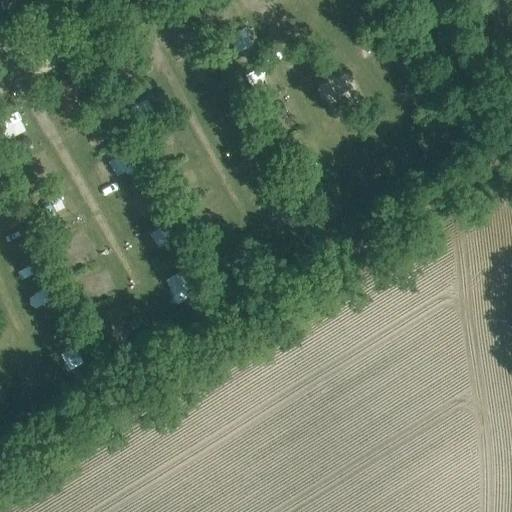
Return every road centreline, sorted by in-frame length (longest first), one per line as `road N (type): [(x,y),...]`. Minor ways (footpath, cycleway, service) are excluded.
road 1 (track): [(132,12),(235,205)]
road 2 (track): [(92,212),(27,92)]
road 3 (track): [(35,16),(88,21),(153,0)]
